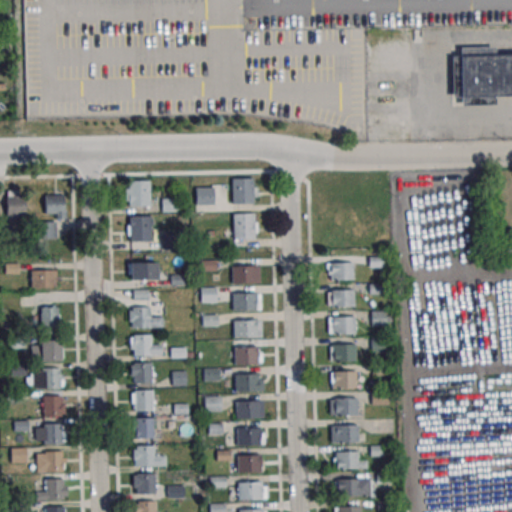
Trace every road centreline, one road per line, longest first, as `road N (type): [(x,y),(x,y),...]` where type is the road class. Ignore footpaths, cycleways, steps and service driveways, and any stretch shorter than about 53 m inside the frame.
road 1 (tertiary): [(0,150),(248,146),(345,160),(511,157)]
road 2 (residential): [(99,511),(89,149)]
road 3 (residential): [(298,511),(289,153)]
